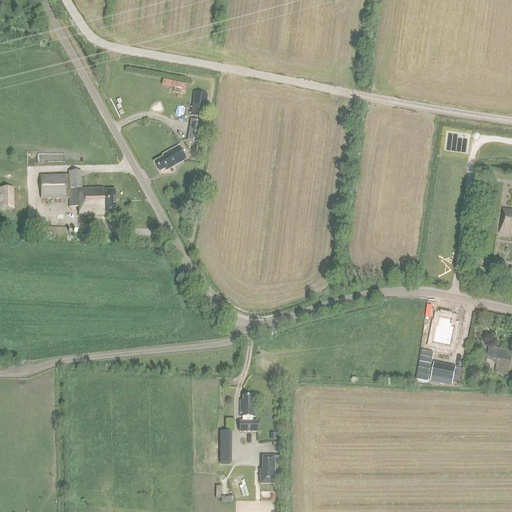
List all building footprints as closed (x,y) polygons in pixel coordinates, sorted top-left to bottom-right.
[(161,79),(160,87),(186,92),(187,84),(161,79)] [(208,95),(194,93),(190,115),(204,118),(208,95)] [(203,122),(190,120),(186,141),(200,143),(203,122)] [(179,146),(176,148),(164,154),(165,157),(155,162),(161,172),(168,168),(168,169),(186,159),(179,146)] [(69,198),(69,200),(69,207),(79,207),(79,215),(103,215),(103,214),(115,214),(115,200),(115,191),(104,191),(104,189),(82,189),(81,171),(68,171),(68,174),(40,175),(40,198),(69,198)] [(12,189),(0,189),(1,209),(13,209),(12,189)] [(501,228),(500,234),(511,235),(511,268),(510,273),(511,273),(511,210),(510,211),(509,218),(506,218),(504,228),(501,228)] [(67,228),(35,226),(35,235),(67,237),(67,228)] [(439,321),(435,341),(453,345),(457,326),(456,326),(457,318),(445,315),(444,322),(439,321)] [(511,351),(489,347),(487,357),(511,362),(511,355),(511,351)] [(434,353),(422,351),(416,380),(428,382),(434,353)] [(434,364),(431,377),(453,382),(453,381),(456,369),(456,368),(434,364)] [(453,381),(460,383),(463,370),(456,369),(453,381)] [(242,422),(238,422),(238,433),(258,433),(258,422),(253,422),(253,417),(255,417),(255,407),(251,407),(251,395),(242,395),(242,400),(239,400),(239,407),(239,417),(242,417),(242,422)] [(259,485),(273,485),(273,457),(261,457),(261,470),(259,470),(259,485)]
